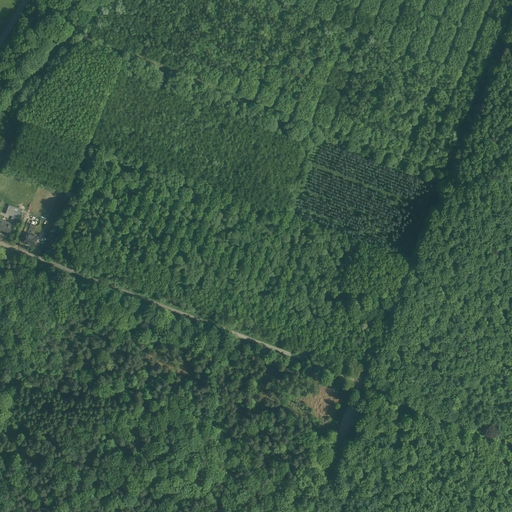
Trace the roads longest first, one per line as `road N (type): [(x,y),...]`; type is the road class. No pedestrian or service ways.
road 1 (unclassified): [(361,377),(0,240)]
road 2 (track): [(416,246),(420,276),(391,368),(511,415)]
road 3 (track): [(441,184),(511,17)]
road 4 (track): [(511,434),(361,377)]
road 5 (track): [(105,0),(38,58),(0,107)]
road 6 (track): [(0,346),(26,354),(54,299),(110,283)]
